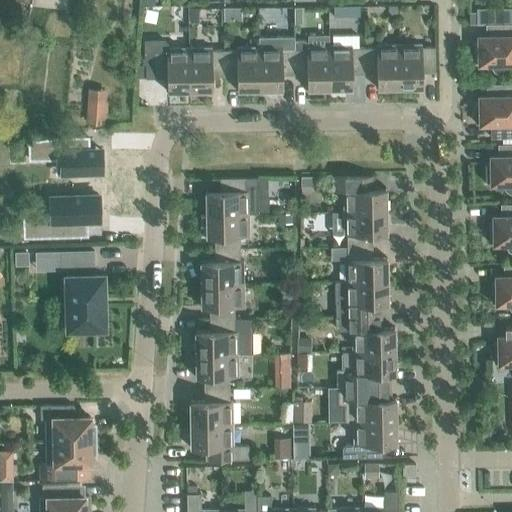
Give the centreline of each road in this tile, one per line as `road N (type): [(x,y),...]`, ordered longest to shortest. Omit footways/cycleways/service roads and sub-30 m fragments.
road 1 (residential): [(447,511),(437,120)]
road 2 (unclassified): [(437,120),(186,123),(163,138)]
road 3 (residential): [(142,391),(163,138)]
road 4 (unclassified): [(0,395),(142,391)]
road 5 (residential): [(135,511),(142,391)]
